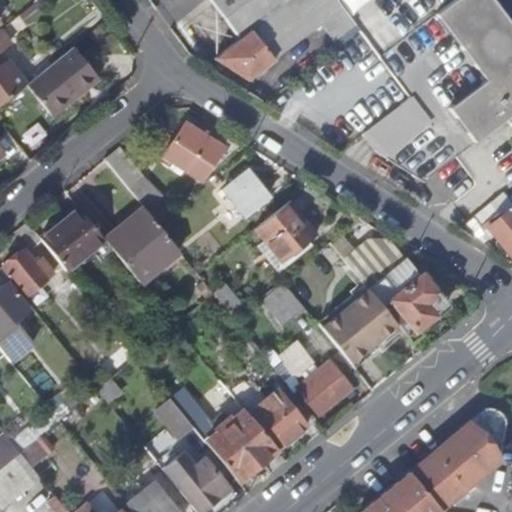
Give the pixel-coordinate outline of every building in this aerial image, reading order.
[(291,0),(209,0),(239,39),(251,30),(291,0)] [(303,0),(291,0),(251,30),(264,48),(312,12),(303,0)] [(356,24),(337,0),(303,0),(312,12),(335,41),(356,24)] [(511,25),(492,0),(454,0),(381,58),(395,77),(411,97),(403,103),(362,134),(374,151),(425,182),(473,144),(491,129),(508,117),(511,113),(511,25)] [(251,30),(239,39),(212,59),(248,80),(274,60),(264,48),(251,30)] [(73,45),(30,81),(55,111),(77,94),(79,95),(100,78),(73,45)] [(0,49),(1,49),(0,47),(0,105),(25,85),(7,62),(0,67),(0,49)] [(395,77),(381,58),(366,70),(380,88),(388,83),(395,77)] [(411,97),(395,77),(388,83),(403,103),(411,97)] [(323,104),(350,141),(381,117),(369,100),(363,104),(348,85),(323,104)] [(184,124),(163,157),(202,182),(222,148),(184,124)] [(119,146),(103,159),(142,207),(147,214),(164,200),(119,146)] [(246,171),(222,190),(244,217),(268,198),(246,171)] [(502,193),(472,218),(479,227),(498,211),(501,213),(509,206),(511,204),(502,193)] [(288,202),(253,230),(279,262),(314,234),(288,202)] [(511,257),(511,210),(509,206),(501,213),(498,211),(479,227),(490,239),(494,236),(511,257)] [(38,239),(40,241),(68,275),(95,253),(107,243),(77,207),(38,239)] [(155,223),(147,214),(142,207),(129,219),(133,223),(108,244),(117,255),(140,284),(179,252),(176,249),(155,223)] [(169,212),(155,223),(176,249),(186,241),(171,223),(175,220),(169,212)] [(25,222),(13,232),(29,251),(40,241),(38,239),(25,222)] [(401,256),(375,227),(341,257),(367,286),(401,256)] [(108,244),(95,253),(105,266),(117,255),(108,244)] [(25,296),(53,273),(41,259),(34,265),(23,250),(1,267),(25,296)] [(397,325),(410,343),(419,335),(415,330),(445,306),(421,276),(410,284),(397,267),(368,290),(397,325)] [(285,323),(304,305),(283,282),(264,300),(285,323)] [(0,288),(0,349),(3,354),(8,360),(29,343),(12,322),(26,311),(4,285),(0,288)] [(339,352),(349,364),(397,325),(368,290),(320,328),(339,352)] [(264,357),(293,394),(297,391),(295,389),(300,385),(272,351),(264,357)] [(328,362),(300,385),(295,389),(297,391),(318,416),(350,389),(328,362)] [(89,380),(97,389),(110,378),(103,370),(89,380)] [(120,390),(112,380),(100,390),(108,400),(120,390)] [(248,417),(276,451),(307,426),(279,392),(248,417)] [(179,439),(192,428),(192,427),(169,399),(156,410),(179,439)] [(51,412),(58,421),(69,412),(62,403),(51,412)] [(469,422),(499,460),(499,459),(505,421),(503,415),(498,411),(494,409),(490,408),(486,408),(469,422)] [(10,442),(19,453),(58,421),(51,412),(50,411),(10,442)] [(276,451),(248,417),(243,411),(230,421),(229,419),(215,430),(216,433),(204,442),(208,447),(237,483),(276,451)] [(409,471),(439,508),(499,460),(469,422),(446,441),(409,471)] [(10,442),(5,435),(0,438),(0,467),(19,453),(10,442)] [(19,453),(0,467),(0,509),(0,510),(40,478),(19,453)] [(182,454),(162,470),(196,511),(199,511),(228,489),(204,459),(193,468),(182,454)] [(440,509),(439,508),(409,471),(358,511),(438,511),(442,510),(440,509)] [(126,505),(131,511),(176,511),(152,484),(126,505)]
